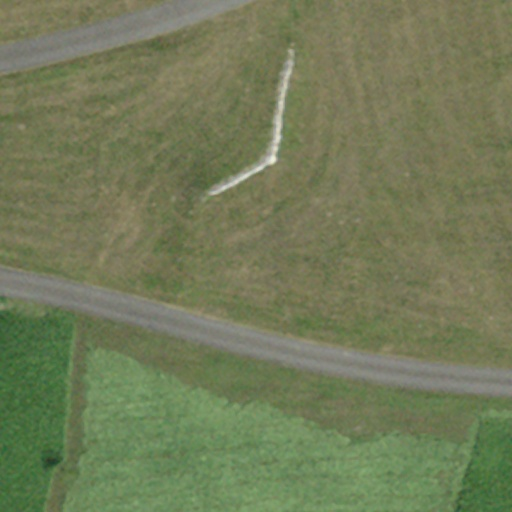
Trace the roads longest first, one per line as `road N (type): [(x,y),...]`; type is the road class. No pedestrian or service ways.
road 1 (unclassified): [(511,424),(466,426),(0,332)]
road 2 (unclassified): [(0,105),(280,29),(321,0)]
